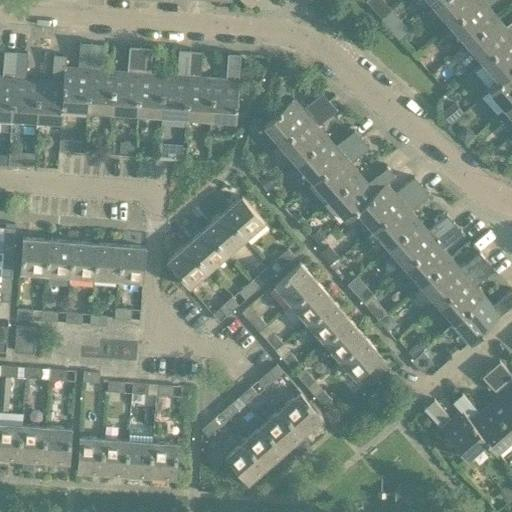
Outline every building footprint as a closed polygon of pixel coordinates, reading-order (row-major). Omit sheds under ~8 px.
[(451,22),(476,0),(438,0),(435,3),(451,22)] [(488,5),(494,0),(476,0),(451,22),(467,41),(497,15),(488,5)] [(484,60),(511,35),(511,18),(505,25),(497,15),(467,41),(484,60)] [(511,35),(484,60),(500,78),(511,67),(511,35)] [(86,106),(90,41),(78,40),(76,66),(64,65),(61,104),(86,106)] [(101,68),(102,42),(90,41),(86,106),(111,108),(113,69),(101,68)] [(135,109),(139,44),(127,43),(125,69),(113,69),(111,108),(135,109)] [(150,71),(152,45),(139,44),(135,109),(161,111),(163,72),(150,71)] [(185,113),(189,48),(176,47),(174,73),(163,72),(161,111),(185,113)] [(199,75),(201,49),(189,48),(185,113),(209,115),(212,76),(199,75)] [(0,114),(10,115),(15,51),(2,50),(0,74),(0,114)] [(25,77),(26,51),(15,51),(10,115),(35,117),(38,78),(25,77)] [(238,63),(239,52),(225,51),(223,76),(212,76),(209,115),(235,116),(238,75),(238,63)] [(60,119),(61,104),(64,65),(65,54),(52,53),(50,79),(38,78),(35,117),(60,119)] [(238,63),(238,75),(247,75),(247,63),(238,63)] [(511,67),(500,78),(490,87),(506,106),(511,100),(511,67)] [(281,142),(330,98),(322,88),(301,106),(293,96),(263,122),(281,142)] [(318,124),(338,107),(330,98),(281,142),(297,160),(326,134),(318,124)] [(462,110),(455,102),(441,113),(449,122),(462,110)] [(474,133),(466,123),(456,132),(465,141),(474,133)] [(313,179),(362,135),(354,125),(334,143),(326,134),(297,160),(313,179)] [(350,162),(370,144),(362,135),(313,179),(329,197),(358,171),(350,162)] [(59,141),(58,149),(66,150),(67,139),(59,138),(59,141)] [(166,157),(171,157),(177,158),(182,158),(183,139),(167,138),(166,157)] [(134,140),(120,139),(119,150),(133,152),(134,140)] [(475,150),(484,158),(488,153),(480,145),(475,150)] [(0,163),(8,164),(9,153),(0,152),(0,163)] [(386,181),(395,172),(387,163),(366,181),(358,171),(329,197),(345,216),(356,206),(386,181)] [(266,187),(273,181),(265,173),(259,179),(266,187)] [(373,226),(422,183),(414,173),(394,190),(386,181),(356,206),(373,226)] [(410,209),(430,191),(422,183),(373,226),(389,244),(419,219),(410,209)] [(245,236),(264,219),(241,193),(222,210),(245,236)] [(226,252),(245,236),(222,210),(203,226),(226,252)] [(406,263),(455,220),(446,211),(427,228),(419,219),(389,244),(406,263)] [(295,216),(300,222),(304,218),(298,213),(295,216)] [(442,246),(462,229),(455,220),(406,263),(422,282),(451,256),(442,246)] [(14,242),(15,227),(6,226),(5,241),(14,242)] [(207,268),(226,252),(203,226),(185,243),(207,268)] [(320,227),(311,235),(316,241),(325,233),(320,227)] [(44,272),(47,237),(22,235),(20,270),(44,272)] [(69,274),(72,239),(47,237),(44,272),(69,274)] [(94,275),(96,241),(72,239),(69,274),(94,275)] [(118,277),(120,242),(96,241),(94,275),(118,277)] [(143,279),(145,244),(120,242),(118,277),(143,279)] [(189,284),(207,268),(185,243),(166,259),(189,284)] [(319,252),(329,263),(338,256),(328,245),(319,252)] [(294,255),(294,254),(288,247),(275,258),(282,266),(294,255)] [(438,300),(487,257),(480,249),(460,266),(451,256),(422,282),(438,300)] [(12,268),(13,252),(3,251),(2,267),(12,268)] [(475,284),(495,266),(487,257),(438,300),(454,319),(484,294),(475,284)] [(290,301),(316,279),(299,259),(273,282),(290,301)] [(275,272),(275,271),(268,264),(256,274),(263,282),(275,272)] [(0,291),(10,292),(11,276),(1,275),(0,286),(0,291)] [(257,287),(256,287),(250,279),(238,290),(244,298),(257,287)] [(306,320),(332,298),(316,279),(290,301),(306,320)] [(354,293),(362,301),(371,292),(364,284),(354,293)] [(471,338),(511,302),(511,286),(493,304),(484,294),(454,319),(471,338)] [(226,313),(239,301),(232,294),(219,305),(226,313)] [(322,339),(348,316),(332,298),(306,320),(322,339)] [(0,315),(8,317),(10,300),(0,299),(0,315)] [(131,318),(132,308),(116,306),(115,317),(131,318)] [(32,308),(17,307),(16,307),(16,318),(32,319),(32,308)] [(57,321),(57,310),(41,309),(40,319),(57,321)] [(83,322),(84,312),(67,310),(66,321),(83,322)] [(106,324),(107,313),(91,312),(90,323),(106,324)] [(259,330),(266,324),(255,312),(248,318),(259,330)] [(378,320),(387,330),(391,326),(391,317),(388,312),(378,320)] [(338,357),(364,335),(348,316),(322,339),(338,357)] [(33,351),(35,326),(16,325),(14,349),(33,351)] [(274,349),(282,342),(272,330),(264,336),(274,349)] [(355,376),(380,354),(364,335),(338,357),(355,376)] [(413,356),(424,347),(418,340),(407,350),(413,356)] [(454,343),(447,350),(452,355),(455,353),(459,349),(454,343)] [(290,368),(298,361),(288,349),(280,355),(290,368)] [(421,351),(412,359),(421,370),(430,362),(421,351)] [(511,371),(501,358),(491,366),(505,382),(511,390),(511,371)] [(16,375),(17,365),(1,364),(0,374),(16,375)] [(41,377),(41,367),(26,366),(25,376),(41,377)] [(511,390),(505,382),(491,366),(483,374),(500,394),(490,403),(511,428),(511,390)] [(65,378),(65,368),(50,367),(49,377),(65,378)] [(306,386),(314,379),(303,367),(295,374),(306,386)] [(263,387),(275,377),(268,369),(256,379),(263,387)] [(99,381),(100,372),(83,370),(82,380),(99,381)] [(0,397),(9,398),(10,378),(1,377),(0,396),(0,397)] [(124,391),(124,381),(108,380),(108,390),(124,391)] [(148,393),(149,383),(132,382),(132,392),(148,393)] [(172,395),(173,384),(157,383),(156,393),(172,395)] [(244,403),(257,393),(250,385),(238,395),(244,403)] [(322,405),(331,398),(319,385),(312,393),(322,405)] [(303,432),(321,416),(299,390),(281,406),(303,432)] [(511,428),(490,403),(480,411),(463,391),(453,399),(461,408),(461,409),(486,438),(495,449),(511,433),(511,428)] [(461,409),(451,417),(434,397),(424,405),(467,455),(486,438),(461,409)] [(226,419),(238,409),(231,401),(220,411),(226,419)] [(284,448),(303,432),(281,406),(262,422),(284,448)] [(208,434),(219,425),(213,417),(201,427),(208,434)] [(0,455),(19,457),(23,424),(0,422),(0,455)] [(265,465),(284,448),(262,422),(243,439),(265,465)] [(43,459),(46,426),(23,424),(19,457),(43,459)] [(69,460),(71,428),(46,426),(43,459),(69,460)] [(101,470),(103,438),(78,436),(76,468),(101,470)] [(125,472),(128,440),(103,438),(101,470),(125,472)] [(247,481),(265,465),(243,439),(225,455),(247,481)] [(151,473),(153,441),(128,440),(125,472),(151,473)] [(175,475),(177,443),(153,441),(151,473),(175,475)]
